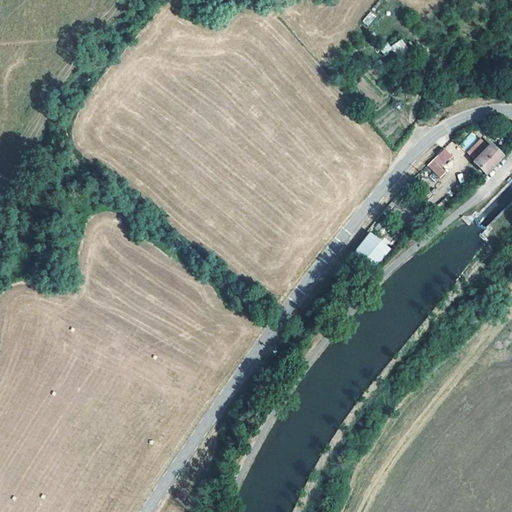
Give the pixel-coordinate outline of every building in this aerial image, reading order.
[(369,26),(375,16),(369,12),(362,22),(369,26)] [(390,46),(398,57),(409,50),(402,39),(390,46)] [(380,48),(383,54),(392,50),(389,44),(380,48)] [(492,176),(511,157),(499,144),(480,164),(492,176)] [(427,165),(439,178),(446,171),(442,167),(452,156),(444,148),(427,165)] [(454,160),(462,169),(471,160),(463,152),(454,160)] [(368,232),(350,254),(371,271),(389,249),(368,232)]
